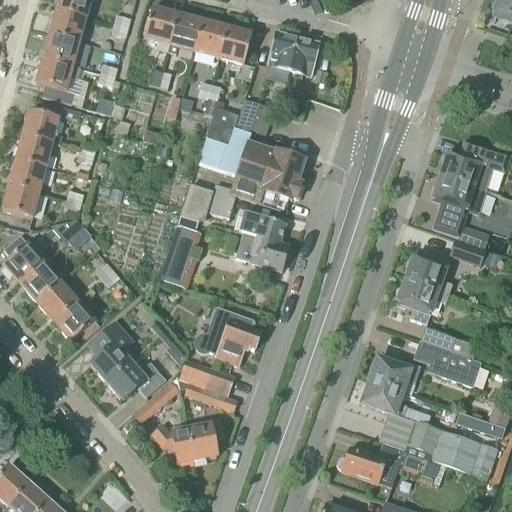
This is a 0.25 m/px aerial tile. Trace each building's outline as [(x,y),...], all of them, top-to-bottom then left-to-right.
[(58,0),(55,13),(86,22),(91,0),(58,0)] [(511,1),(506,0),(498,0),(496,7),(493,8),(491,14),(493,16),(492,19),(511,25),(511,1)] [(143,42),(169,50),(178,19),(151,12),(143,42)] [(55,13),(48,38),(79,46),(86,22),(55,13)] [(115,19),(112,29),(127,33),(129,23),(115,19)] [(176,51),(195,56),(203,26),(178,19),(169,50),(167,57),(174,59),(176,51)] [(195,56),(218,62),(225,32),(203,26),(195,56)] [(127,33),(112,29),(110,38),(124,42),(127,33)] [(225,32),(218,62),(243,69),(251,38),(225,32)] [(289,75),(299,43),(274,37),(263,82),(286,88),(289,75)] [(48,38),(41,63),(73,71),(79,46),(48,38)] [(319,48),(299,43),(289,75),(311,81),(319,48)] [(73,71),(41,63),(35,88),(44,90),(41,101),(71,109),(73,99),(78,100),(82,86),(77,84),(80,74),(72,72),(73,71)] [(102,69),(99,78),(114,82),(116,73),(102,69)] [(147,88),(157,91),(161,76),(151,74),(147,88)] [(313,86),(324,88),(327,76),(316,74),(313,86)] [(161,76),(157,91),(166,93),(170,79),(161,76)] [(114,82),(99,78),(97,88),(111,92),(114,82)] [(197,101),(206,104),(210,89),(200,87),(197,101)] [(210,89),(206,104),(216,106),(216,105),(220,92),(210,89)] [(180,103),(171,101),(168,116),(176,118),(180,103)] [(206,105),(205,109),(205,110),(203,118),(212,121),(215,113),(215,112),(221,114),(223,106),(216,105),(216,106),(206,104),(206,105)] [(28,115),(21,140),(51,148),(51,147),(60,150),(62,140),(53,138),(57,123),(64,124),(64,121),(78,125),(80,117),(39,106),(36,117),(28,115)] [(237,130),(263,138),(271,115),(244,107),(237,130)] [(114,109),(110,120),(121,123),(124,112),(114,109)] [(212,121),(197,167),(236,180),(231,194),(230,199),(235,201),(283,217),(287,205),(291,206),(291,203),(295,204),(300,188),(297,187),(304,165),(274,155),(274,156),(247,147),(250,138),(233,133),(238,120),(221,114),(215,112),(215,113),(212,121)] [(21,140),(14,165),(44,173),(51,148),(21,140)] [(442,170),(439,180),(483,195),(484,195),(491,174),(503,178),(509,160),(463,145),(458,161),(446,157),(446,160),(443,161),(441,168),(442,170)] [(81,146),(79,155),(93,159),(95,150),(81,146)] [(93,159),(79,155),(76,165),(90,169),(93,159)] [(14,165),(8,189),(38,198),(44,173),(14,165)] [(95,175),(103,178),(106,168),(98,166),(95,175)] [(483,195),(439,180),(436,191),(433,192),(430,199),(432,201),(431,204),(442,207),(433,232),(457,240),(465,215),(476,219),(483,196),(484,197),(485,195),(484,195),(483,195)] [(38,198),(8,189),(1,215),(32,223),(38,198)] [(206,217),(211,203),(210,202),(212,197),(189,190),(179,221),(198,226),(200,220),(205,222),(206,217)] [(217,190),(213,198),(229,203),(230,199),(231,194),(217,190)] [(68,195),(65,205),(80,209),(82,199),(68,195)] [(213,198),(211,203),(206,217),(228,223),(235,201),(230,199),(229,203),(213,198)] [(80,209),(65,205),(63,214),(77,218),(80,209)] [(239,237),(246,239),(279,247),(284,230),(244,219),(239,237)] [(61,239),(67,246),(78,237),(72,229),(61,239)] [(202,253),(194,251),(198,238),(176,230),(158,284),(184,293),(194,264),(198,265),(202,253)] [(465,232),(460,245),(483,253),(488,240),(465,232)] [(78,237),(67,246),(74,254),(85,244),(78,237)] [(248,268),(279,277),(283,264),(286,263),(288,257),(286,255),(287,250),(279,248),(279,247),(246,239),(239,264),(248,266),(248,268)] [(448,260),(478,271),(484,256),(454,245),(448,260)] [(2,269),(19,288),(43,268),(26,248),(2,269)] [(445,273),(448,265),(422,256),(420,264),(412,261),(411,263),(408,264),(406,271),(408,274),(404,283),(448,298),(451,289),(441,286),(445,273)] [(19,288),(36,308),(60,287),(43,268),(19,288)] [(94,277),(101,285),(112,275),(106,268),(94,277)] [(112,275),(101,285),(107,292),(118,283),(112,275)] [(448,298),(404,283),(401,293),(398,294),(395,301),(397,304),(396,306),(413,312),(411,318),(413,319),(415,323),(414,325),(425,329),(434,305),(444,309),(448,298)] [(36,308),(53,327),(77,306),(60,287),(36,308)] [(77,306),(53,327),(70,347),(94,326),(77,306)] [(217,358),(215,363),(237,370),(244,352),(253,355),(260,336),(250,333),(253,325),(216,312),(207,340),(205,339),(203,339),(202,339),(200,340),(198,341),(197,342),(196,343),(195,344),(194,346),(194,348),(194,349),(195,351),(195,352),(196,354),(197,355),(199,356),(200,357),(202,357),(204,357),(205,357),(207,356),(209,355),(217,358)] [(150,332),(159,342),(167,335),(158,325),(150,332)] [(89,369),(106,388),(130,367),(134,363),(123,351),(130,345),(115,327),(88,350),(98,362),(89,369)] [(420,345),(431,349),(473,363),(477,351),(443,339),(424,333),(420,345)] [(167,335),(159,342),(168,352),(175,345),(167,335)] [(429,376),(450,384),(458,360),(419,346),(415,358),(433,364),(429,376)] [(369,383),(368,386),(401,398),(406,385),(414,388),(419,372),(401,365),(399,371),(376,363),(373,372),(370,373),(367,380),(369,383)] [(130,367),(106,388),(121,405),(136,392),(145,402),(164,385),(149,367),(138,377),(130,367)] [(186,388),(188,388),(226,401),(233,381),(211,373),(208,382),(191,376),(186,388)] [(401,398),(368,386),(367,388),(364,389),(362,396),(363,399),(360,408),(392,420),(401,423),(405,411),(397,409),(401,398)] [(132,418),(140,427),(176,396),(168,387),(132,418)] [(226,401),(188,388),(184,400),(232,416),(236,405),(226,401)] [(488,422),(506,429),(511,414),(511,412),(494,405),(488,422)] [(458,430),(454,441),(496,455),(490,474),(499,477),(511,439),(511,435),(504,433),(503,434),(458,419),(455,429),(458,430)] [(496,455),(454,441),(401,423),(392,420),(382,448),(487,485),(490,474),(496,455)] [(206,430),(190,433),(195,465),(216,461),(213,445),(222,443),(218,423),(205,426),(206,430)] [(195,465),(190,433),(168,438),(161,431),(151,440),(162,453),(173,451),(176,469),(195,465)] [(339,474),(340,474),(340,475),(389,493),(397,470),(348,453),(345,462),(343,462),(342,462),(340,462),(339,463),(338,464),(337,465),(336,466),(336,468),(336,469),(336,470),(337,472),(338,473),(339,474)] [(0,504),(8,511),(29,488),(9,469),(0,478),(0,504)] [(8,511),(41,511),(48,505),(29,488),(8,511)]
